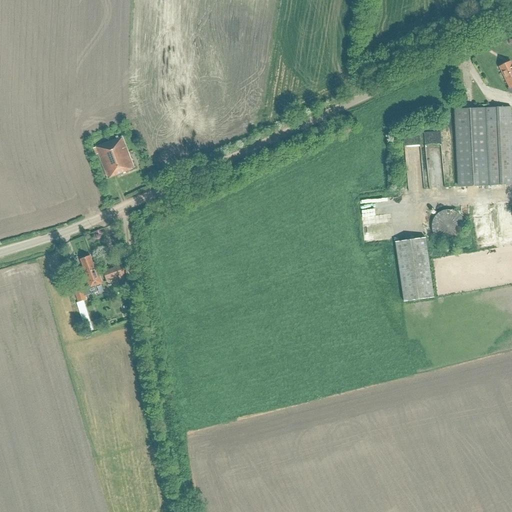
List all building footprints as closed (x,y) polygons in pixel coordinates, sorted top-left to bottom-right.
[(511,65),(510,62),(499,68),(509,89),(511,87),(511,65)] [(454,111),(458,187),(511,184),(511,146),(510,108),(454,111)] [(424,148),(438,146),(435,132),(422,134),(424,148)] [(415,136),(405,137),(406,154),(416,154),(415,136)] [(122,138),(95,148),(107,179),(134,169),(122,138)] [(486,224),(485,206),(475,206),(476,224),(486,224)] [(465,228),(465,227),(465,225),(464,224),(464,222),(464,221),(463,220),(462,218),(462,217),(461,216),(460,215),(459,214),(458,213),(456,212),(455,211),(454,211),(452,210),(451,210),(449,210),(448,210),(446,210),(445,210),(444,210),(442,211),(441,211),(440,212),(438,213),(437,214),(436,215),(435,216),(434,217),(433,218),(433,220),(432,221),(432,222),(431,224),(431,225),(431,227),(431,228),(431,230),(432,231),(432,232),(433,234),(433,235),(434,236),(435,237),(436,239),(437,240),(438,240),(440,241),(441,242),(442,242),(444,243),(445,243),(446,243),(448,243),(449,243),(451,243),(452,243),(454,242),(455,242),(456,241),(458,240),(459,240),(460,239),(461,237),(462,236),(462,235),(463,234),(464,232),(464,231),(464,230),(465,228)] [(479,228),(479,242),(490,242),(489,228),(479,228)] [(425,238),(395,243),(404,302),(434,298),(425,238)] [(82,291),(80,287),(73,290),(78,303),(85,300),(84,296),(96,292),(94,287),(102,284),(94,263),(92,263),(90,256),(80,260),(83,269),(82,270),(89,288),(82,291)] [(102,270),(107,283),(113,281),(115,287),(126,283),(119,264),(114,266),(114,268),(109,270),(108,268),(102,270)]
